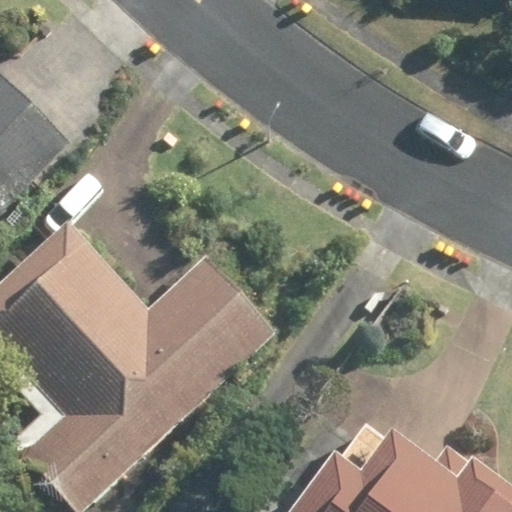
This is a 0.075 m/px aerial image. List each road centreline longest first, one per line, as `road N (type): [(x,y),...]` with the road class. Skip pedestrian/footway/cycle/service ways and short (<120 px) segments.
road 1 (unknown): [(435,172),(191,511)]
road 2 (residential): [(511,219),(252,62),(189,0)]
